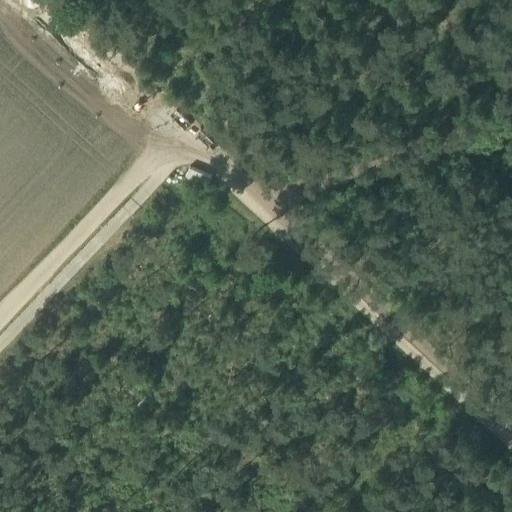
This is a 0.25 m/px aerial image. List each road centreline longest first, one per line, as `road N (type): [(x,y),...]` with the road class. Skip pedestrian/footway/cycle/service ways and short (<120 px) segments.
road 1 (track): [(511,422),(269,198)]
road 2 (track): [(269,198),(511,115)]
road 3 (track): [(174,135),(0,317)]
road 4 (track): [(29,0),(174,135)]
